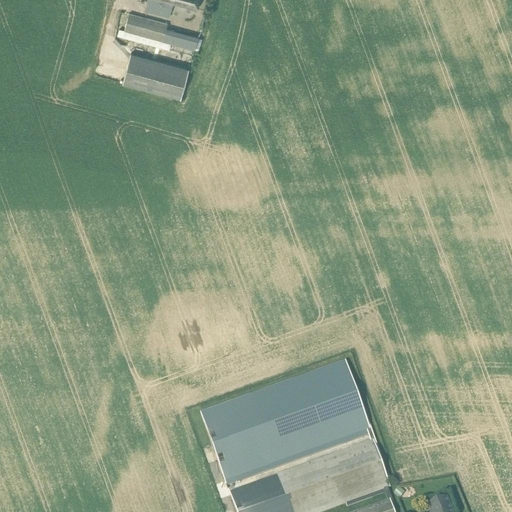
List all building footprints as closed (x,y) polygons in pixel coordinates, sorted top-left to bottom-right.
[(198,0),(148,0),(146,10),(169,17),(173,3),(196,9),(198,0)] [(129,13),(124,30),(120,29),(118,35),(169,50),(171,43),(194,49),(198,37),(166,28),(167,24),(129,13)] [(180,99),(189,69),(131,52),(123,82),(180,99)] [(343,362),(200,413),(225,482),(367,430),(370,441),(372,441),(381,468),(385,466),(357,389),(353,390),(343,362)] [(370,441),(229,493),(236,511),(321,511),(379,491),(389,488),(381,468),(372,441),(370,441)] [(383,503),(358,511),(396,511),(389,488),(379,491),(383,503)] [(451,511),(446,498),(427,505),(429,511),(451,511)]
